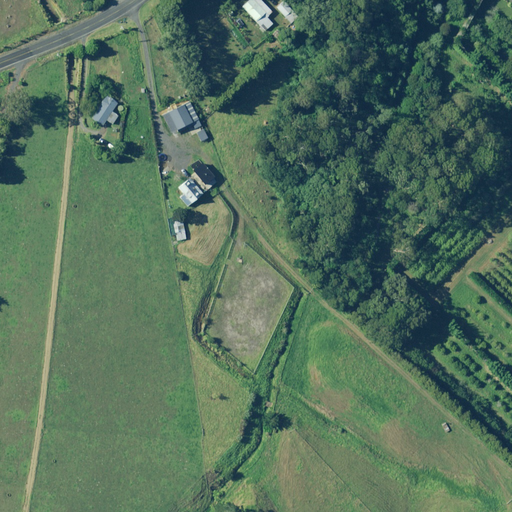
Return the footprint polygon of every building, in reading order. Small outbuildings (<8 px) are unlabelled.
[(272,11),(260,0),(247,0),(242,6),(265,30),(272,23),(266,17),(272,11)] [(298,17),(284,1),(277,7),(291,23),(298,17)] [(117,102),(105,95),(91,118),(102,125),(106,119),(112,123),(118,114),(112,111),(117,102)] [(201,126),(188,99),(170,108),(171,110),(162,114),(170,132),(186,124),(187,127),(193,125),(195,129),(201,126)] [(208,137),(203,128),(196,132),(201,141),(208,137)] [(190,178),(178,187),(179,189),(176,192),(179,196),(187,206),(202,193),(190,178)] [(185,238),(182,220),(173,221),(176,240),(185,238)]
